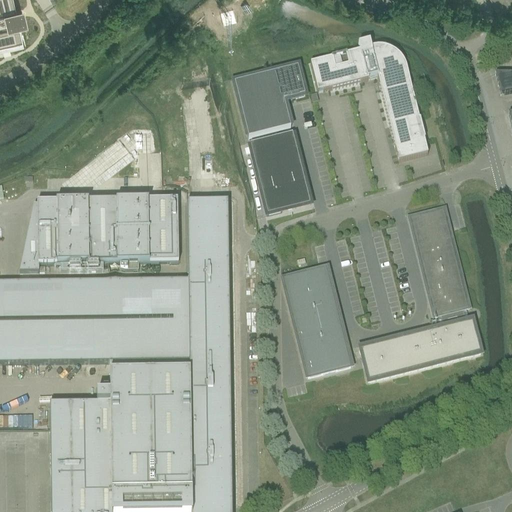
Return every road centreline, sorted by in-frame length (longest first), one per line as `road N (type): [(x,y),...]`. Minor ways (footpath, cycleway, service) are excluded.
road 1 (unclassified): [(327,506),(276,398),(277,243),(285,230),(495,163)]
road 2 (unclassified): [(327,506),(511,401)]
road 3 (unclassified): [(0,88),(107,0)]
